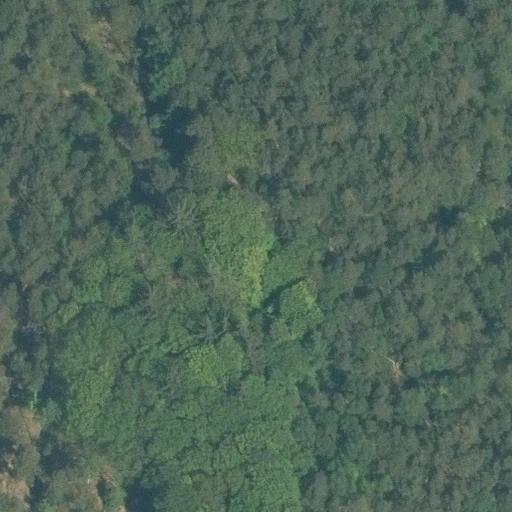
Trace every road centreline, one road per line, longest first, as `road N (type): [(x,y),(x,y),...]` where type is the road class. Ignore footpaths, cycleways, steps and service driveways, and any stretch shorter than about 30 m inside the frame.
road 1 (track): [(228,511),(90,0)]
road 2 (track): [(511,149),(451,0)]
